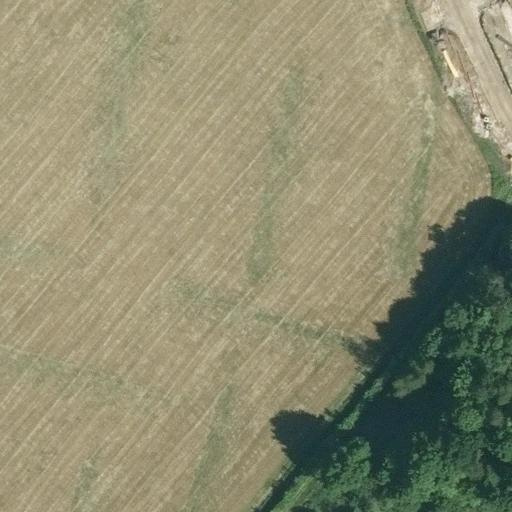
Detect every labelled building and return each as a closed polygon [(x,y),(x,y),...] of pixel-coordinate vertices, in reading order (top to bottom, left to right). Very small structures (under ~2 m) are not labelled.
[(0,0),(0,9),(21,0),(0,0)] [(240,0),(211,0),(202,4),(210,22),(243,7),(240,0)] [(369,0),(374,11),(397,0),(369,0)] [(316,2),(308,6),(313,17),(321,13),(316,2)] [(243,7),(210,22),(218,39),(251,24),(243,7)] [(301,9),(294,12),(299,23),(306,20),(301,9)] [(321,13),(313,17),(319,27),(326,24),(321,13)] [(140,20),(107,36),(115,54),(148,39),(140,20)] [(306,20),(299,23),(304,34),(312,30),(306,20)] [(251,24),(218,39),(227,57),(260,41),(251,24)] [(148,39),(115,54),(123,71),(156,56),(148,39)] [(260,41),(227,57),(235,75),(268,60),(260,41)] [(156,56),(123,71),(131,89),(164,73),(156,56)] [(70,62),(63,65),(68,76),(75,73),(70,62)] [(38,71),(15,82),(33,120),(54,110),(58,119),(70,113),(60,91),(49,96),(38,71)] [(75,73),(68,76),(73,87),(80,83),(75,73)] [(164,73),(131,89),(139,106),(173,91),(164,73)] [(15,82),(0,88),(0,108),(4,117),(0,119),(0,137),(3,144),(15,138),(11,130),(33,120),(15,82)] [(173,91),(139,106),(148,124),(181,108),(173,91)] [(86,97),(79,100),(84,111),(91,107),(86,97)] [(91,107),(84,111),(89,122),(96,118),(91,107)] [(181,108),(148,124),(156,141),(189,126),(181,108)] [(189,126),(156,141),(164,158),(197,143),(189,126)] [(102,131),(95,135),(100,146),(108,142),(102,131)] [(108,142),(100,146),(105,157),(113,153),(108,142)] [(197,143),(164,158),(172,176),(205,160),(197,143)] [(205,160),(172,176),(180,193),(213,178),(205,160)] [(119,166),(111,170),(116,180),(124,177),(119,166)] [(124,177),(116,180),(122,191),(129,188),(124,177)] [(213,178),(180,193),(189,212),(222,196),(213,178)] [(0,235),(9,231),(0,213),(0,209),(7,206),(2,194),(0,194),(0,235)] [(135,201),(128,204),(133,215),(140,212),(135,201)] [(140,212),(133,215),(138,226),(145,223),(140,212)] [(9,231),(0,235),(0,262),(6,260),(11,271),(33,261),(27,249),(18,253),(9,231)] [(201,269),(192,279),(210,295),(218,285),(239,303),(259,279),(244,267),(241,270),(224,256),(208,275),(201,269)] [(28,306),(0,319),(0,324),(9,344),(52,324),(41,302),(50,298),(44,285),(23,295),(28,306)] [(174,308),(159,326),(192,353),(208,334),(186,316),(194,307),(176,292),(167,302),(174,308)] [(137,338),(128,349),(147,364),(154,355),(176,373),(192,353),(159,326),(144,345),(137,338)] [(100,383),(92,393),(110,408),(118,399),(143,420),(160,400),(124,370),(108,389),(100,383)] [(79,431),(63,450),(80,464),(77,468),(93,481),(112,457),(91,439),(99,430),(80,415),(72,425),(79,431)] [(0,511),(4,511),(14,508),(3,485),(0,486),(0,511)]
